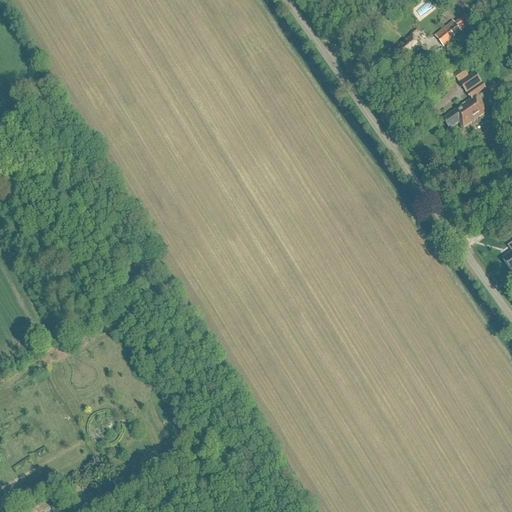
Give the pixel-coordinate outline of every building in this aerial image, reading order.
[(426,14),(437,7),(432,0),(428,0),(420,5),(426,14)] [(443,46),(470,25),(465,18),(437,39),(443,46)] [(403,63),(422,48),(412,36),(394,51),(403,63)] [(446,68),(437,75),(443,84),(453,77),(446,68)] [(463,128),(486,112),(475,97),(486,89),(474,73),(460,84),(466,93),(467,93),(472,99),(444,119),(450,128),(459,122),(463,128)] [(511,273),(511,272),(511,244),(508,247),(511,252),(511,253),(502,260),(511,273)]
